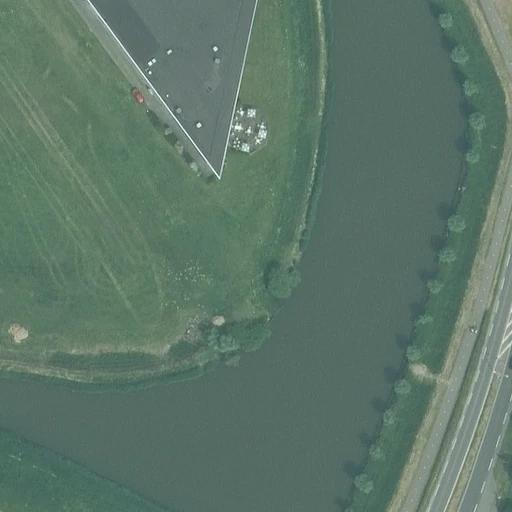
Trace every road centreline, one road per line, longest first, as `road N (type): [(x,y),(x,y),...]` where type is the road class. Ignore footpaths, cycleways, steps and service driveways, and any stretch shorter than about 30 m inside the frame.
road 1 (secondary): [(511,302),(430,511)]
road 2 (secondary): [(466,511),(511,363)]
